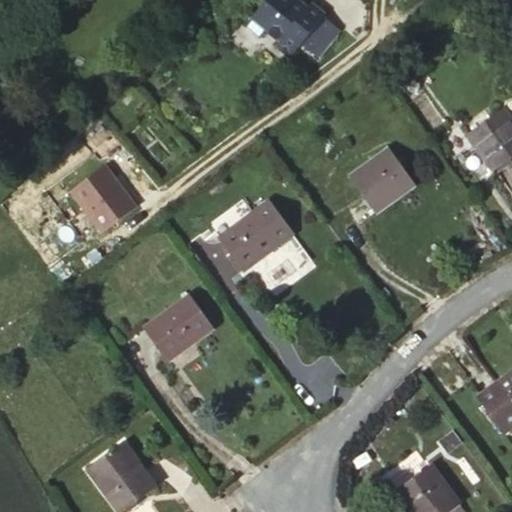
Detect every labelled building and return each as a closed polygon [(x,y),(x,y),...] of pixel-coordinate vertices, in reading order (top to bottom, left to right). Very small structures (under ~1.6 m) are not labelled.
[(311,0),(307,4),(302,0),(261,0),(245,20),(263,35),(268,27),(281,36),(276,42),(290,54),(302,39),(322,14),(326,10),(314,0),(311,0)] [(338,27),(322,14),(302,39),(318,52),(338,27)] [(511,159),(511,112),(508,106),(472,133),(499,170),(511,159)] [(420,182),(394,148),(354,178),(380,213),(420,182)] [(108,240),(143,209),(104,165),(69,196),(108,240)] [(295,231),(272,200),(222,237),(246,268),(295,231)] [(212,326),(189,296),(146,329),(169,359),(212,326)] [(511,392),(490,408),(511,438),(511,392)] [(126,511),(159,487),(125,443),(91,470),(123,511),(126,511)] [(469,511),(443,477),(408,504),(414,511),(469,511)] [(471,511),(443,477),(469,511),(471,511)]
